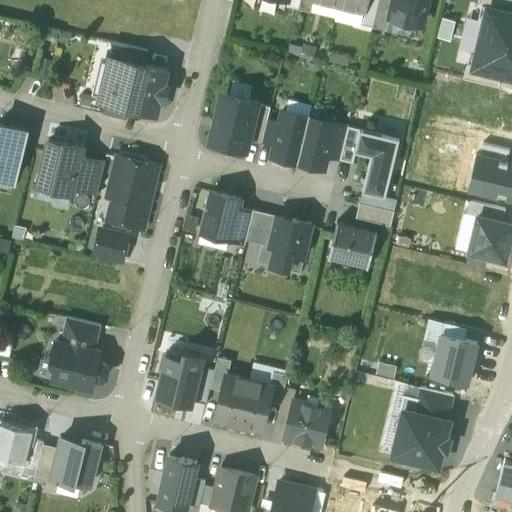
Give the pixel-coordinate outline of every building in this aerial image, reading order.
[(300,0),(299,8),(310,11),(312,0),(300,0)] [(338,0),(338,5),(362,11),(363,11),(365,0),(338,0)] [(365,0),(363,11),(362,11),(359,23),(372,26),(377,0),(365,0)] [(377,0),(372,26),(386,29),(390,15),(389,14),(392,0),(377,0)] [(427,0),(392,0),(389,14),(390,15),(398,17),(397,18),(412,22),(413,20),(422,22),(427,0)] [(511,0),(482,0),(481,4),(487,5),(511,11),(511,0)] [(511,44),(511,11),(487,5),(480,37),(511,44)] [(511,44),(480,37),(473,68),(501,75),(511,77),(511,44)] [(148,49),(113,41),(109,54),(144,63),(148,49)] [(144,63),(109,54),(99,99),(106,101),(129,107),(156,113),(159,98),(164,99),(168,85),(163,83),(167,68),(144,63)] [(473,68),(466,66),(464,78),(498,86),(501,75),(473,68)] [(258,101),(221,92),(209,141),(246,150),(249,137),(258,103),(258,101)] [(129,107),(106,101),(103,113),(127,118),(129,107)] [(261,140),(267,117),(270,106),(258,103),(249,137),(261,140)] [(309,115),(282,109),(280,120),(280,121),(274,144),(271,155),(297,162),(309,115)] [(335,122),(309,115),(297,162),(323,168),(327,156),(335,122)] [(267,117),(261,140),(274,144),(280,121),(280,120),(267,117)] [(347,125),(335,122),(327,156),(339,159),(347,125)] [(0,123),(0,176),(13,180),(26,130),(0,123)] [(347,126),(339,159),(351,162),(354,150),(359,129),(347,126)] [(362,190),(385,196),(399,138),(359,129),(354,150),(371,154),(362,190)] [(74,187),(82,155),(84,146),(47,138),(36,185),(72,193),(74,187)] [(506,161),(509,149),(482,143),(479,155),(506,161)] [(142,157),(124,153),(123,156),(118,155),(112,179),(118,181),(109,218),(142,226),(157,164),(142,161),(142,157)] [(511,162),(506,161),(479,155),(476,154),(468,187),(511,197),(511,196),(511,162)] [(82,155),(74,187),(98,192),(105,161),(82,155)] [(241,198),(210,190),(200,231),(231,238),(239,206),(241,198)] [(470,200),(467,213),(476,215),(477,214),(502,220),(505,209),(470,200)] [(394,210),(359,202),(355,217),(390,226),(394,210)] [(239,206),(231,238),(245,242),(246,239),(253,210),(239,206)] [(276,214),(253,208),(253,210),(246,239),(269,244),(276,214)] [(463,212),(455,247),(505,260),(511,230),(511,222),(502,220),(477,214),(476,215),(467,213),(463,212)] [(311,223),(276,214),(269,244),(274,246),(269,264),(288,268),(291,254),(303,256),(311,223)] [(375,230),(338,221),(338,220),(337,220),(328,257),(329,257),(330,256),(366,265),(366,266),(368,266),(377,230),(375,229),(375,230)] [(127,235),(100,228),(94,253),(121,260),(127,235)] [(101,324),(66,316),(60,341),(95,349),(101,324)] [(432,374),(467,382),(477,342),(442,334),(432,374)] [(60,341),(55,340),(50,359),(55,367),(52,378),(90,387),(93,376),(101,378),(105,375),(107,368),(104,363),(97,361),(99,350),(95,349),(60,341)] [(154,396),(193,406),(194,400),(203,366),(205,355),(183,350),(181,357),(165,353),(154,396)] [(231,359),(217,355),(214,369),(210,387),(221,389),(225,373),(227,373),(231,359)] [(194,400),(206,403),(210,387),(214,369),(203,366),(194,400)] [(287,373),(273,370),(270,383),(272,384),(268,400),(280,403),(287,373)] [(227,373),(225,373),(221,389),(214,417),(238,423),(249,378),(227,373)] [(270,383),(249,378),(238,423),(261,429),(268,400),(272,384),(270,383)] [(295,389),(284,386),(278,413),(289,416),(293,400),(295,389)] [(403,394),(400,407),(404,408),(447,419),(453,394),(421,386),(418,398),(403,394)] [(329,409),(293,400),(289,416),(285,435),(321,443),(323,433),(327,420),(329,409)] [(447,419),(404,408),(392,454),(438,465),(442,448),(446,449),(449,438),(445,437),(449,419),(447,419)] [(32,429),(0,421),(0,454),(24,461),(25,461),(31,437),(32,429)] [(81,441),(61,436),(58,446),(51,476),(58,478),(73,481),(74,479),(90,483),(100,443),(82,439),(81,441)] [(43,440),(31,437),(25,461),(24,461),(21,472),(35,475),(43,443),(43,440)] [(58,446),(43,443),(35,475),(34,478),(46,480),(44,489),(54,492),(58,478),(51,476),(58,446)] [(197,461),(169,454),(158,501),(185,508),(193,476),(197,461)] [(511,461),(506,460),(498,493),(511,495),(511,461)] [(246,511),(255,475),(220,466),(211,504),(244,511),(246,511)] [(185,508),(185,511),(190,511),(196,511),(205,479),(193,476),(185,508)] [(307,511),(314,489),(279,480),(272,508),(271,510),(273,510),(272,511),(307,511)] [(60,482),(60,492),(77,492),(77,482),(60,482)]
